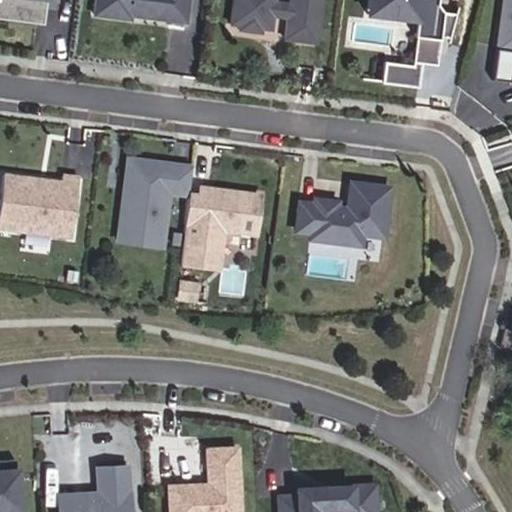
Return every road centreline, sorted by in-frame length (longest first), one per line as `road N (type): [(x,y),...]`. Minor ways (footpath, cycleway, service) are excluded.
road 1 (residential): [(426,447),(440,428),(488,245),(457,163),(431,142),(0,86)]
road 2 (residential): [(0,378),(116,369),(241,383),(373,421),(426,447)]
